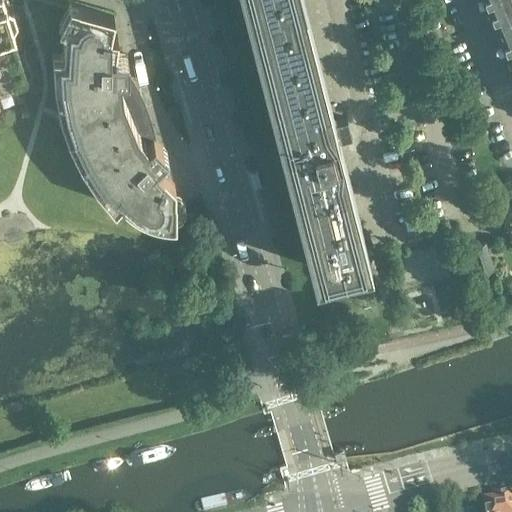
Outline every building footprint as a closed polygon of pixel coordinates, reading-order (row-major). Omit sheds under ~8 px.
[(0,0),(0,90),(23,83),(25,78),(10,31),(14,24),(10,13),(5,10),(1,0),(0,0)] [(246,0),(314,264),(311,265),(312,266),(366,253),(366,251),(363,251),(335,139),(349,136),(344,117),(330,120),(298,0),(246,0)] [(511,0),(492,0),(485,3),(504,50),(511,46),(511,0)] [(67,4),(57,26),(63,28),(61,54),(50,54),(52,83),(53,83),(57,107),(57,109),(66,135),(78,161),(79,161),(93,181),(92,182),(112,205),(113,204),(112,204),(118,198),(124,204),(129,208),(137,212),(143,215),(146,208),(172,209),(173,184),(153,164),(165,152),(161,148),(161,147),(151,137),(142,123),(141,123),(137,125),(124,93),(128,91),(128,92),(129,91),(126,74),(126,60),(125,60),(125,54),(113,54),(113,51),(115,35),(108,34),(112,14),(76,4),(76,6),(68,2),(67,4)] [(511,206),(501,212),(511,234),(511,206)] [(468,247),(477,273),(493,268),(484,242),(468,247)] [(320,411),(294,419),(273,426),(271,427),(272,429),(273,430),(274,431),(322,417),(323,415),(323,413),(322,411),(320,411)] [(342,449),(334,451),(338,461),(345,459),(342,449)] [(511,511),(511,496),(493,499),(493,503),(483,505),(483,511),(511,511)]
